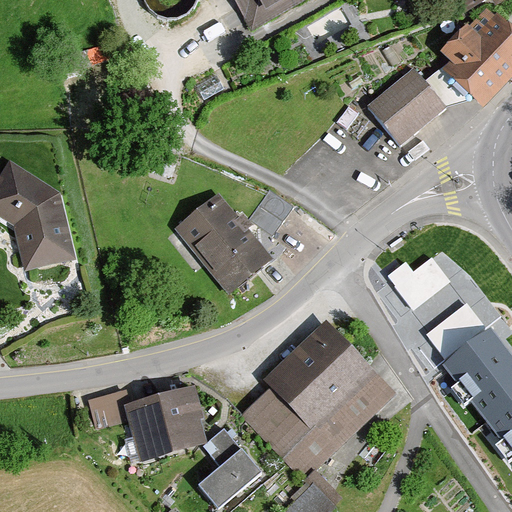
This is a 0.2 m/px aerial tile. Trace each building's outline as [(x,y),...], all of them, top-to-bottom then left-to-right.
[(145,0),(154,16),(174,23),(189,18),(200,4),(199,0),(145,0)] [(257,0),(270,22),(307,0),(257,0)] [(511,0),(489,0),(496,11),(511,0)] [(479,109),(511,80),(511,24),(501,13),(477,35),(469,26),(436,55),(444,65),(431,77),(414,57),(358,107),(400,153),(466,94),(479,109)] [(25,272),(79,261),(59,190),(9,162),(0,176),(0,222),(13,231),(25,272)] [(254,211),(277,229),(296,206),(273,188),(254,211)] [(226,195),(174,233),(225,301),(277,262),(226,195)] [(453,266),(439,244),(393,274),(407,295),(453,266)] [(462,278),(414,310),(428,332),(476,300),(462,278)] [(511,346),(485,308),(434,344),(511,454),(511,346)] [(330,460),(395,400),(331,329),(265,389),(330,460)] [(96,429),(132,419),(129,408),(124,390),(88,400),(96,429)] [(203,447),(188,392),(129,408),(132,419),(144,463),(203,447)] [(221,467),(198,486),(218,511),(263,474),(242,449),(227,432),(206,449),(221,467)] [(328,511),(313,494),(292,511),(328,511)]
